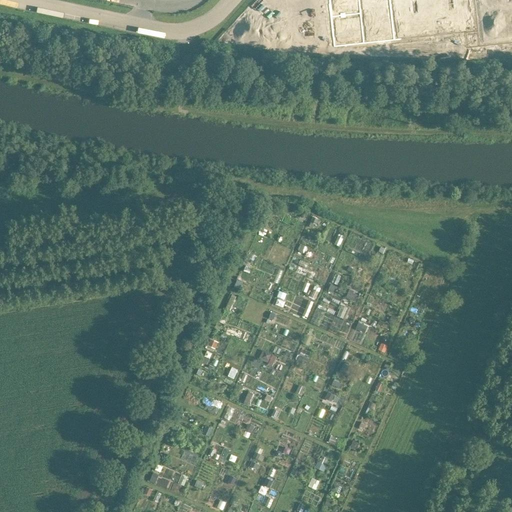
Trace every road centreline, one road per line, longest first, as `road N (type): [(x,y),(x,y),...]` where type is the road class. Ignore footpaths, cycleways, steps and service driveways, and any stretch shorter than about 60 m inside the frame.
road 1 (track): [(102,511),(232,186)]
road 2 (track): [(284,117),(304,99),(511,105)]
road 3 (track): [(0,212),(232,186)]
road 4 (unclassified): [(15,0),(175,32),(206,22),(227,0)]
